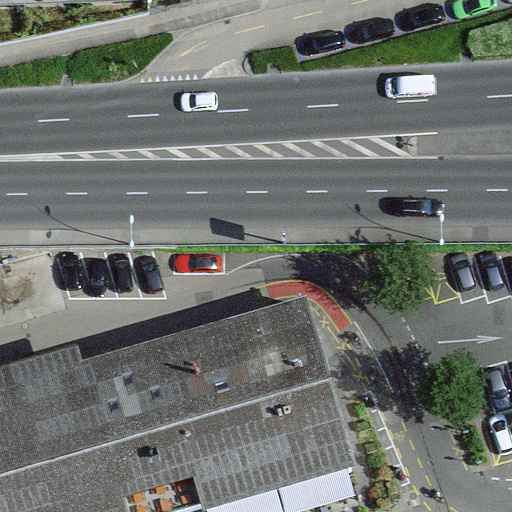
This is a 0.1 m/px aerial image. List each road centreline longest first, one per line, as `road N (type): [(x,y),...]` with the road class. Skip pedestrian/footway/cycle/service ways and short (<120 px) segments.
road 1 (primary): [(511,95),(162,114),(0,140)]
road 2 (primary): [(0,177),(164,193),(511,190)]
